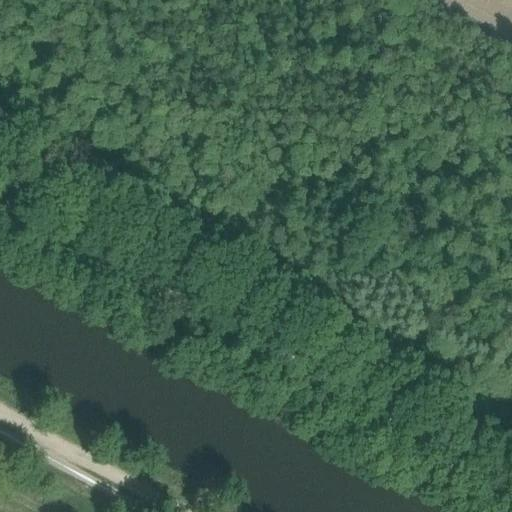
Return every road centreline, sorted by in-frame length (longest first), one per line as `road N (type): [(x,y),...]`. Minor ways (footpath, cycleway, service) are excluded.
road 1 (track): [(0,200),(511,478)]
road 2 (track): [(205,511),(0,399)]
road 3 (track): [(173,292),(0,167)]
